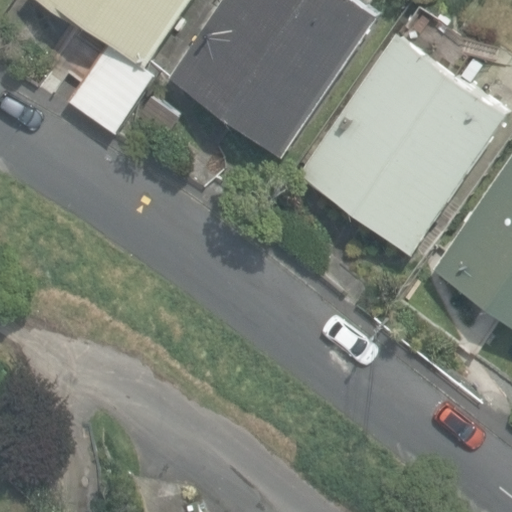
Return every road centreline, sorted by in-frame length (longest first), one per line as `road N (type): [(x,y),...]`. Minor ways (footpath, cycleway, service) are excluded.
road 1 (residential): [(0,128),(332,352),(511,497)]
road 2 (residential): [(0,331),(275,511)]
